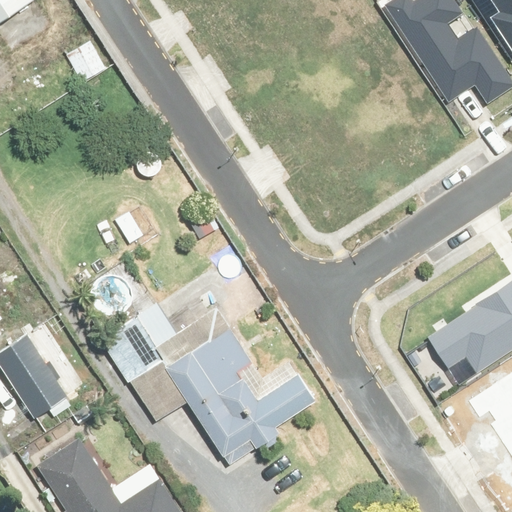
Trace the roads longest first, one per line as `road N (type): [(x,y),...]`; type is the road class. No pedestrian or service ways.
road 1 (residential): [(108,0),(307,305)]
road 2 (residential): [(307,305),(441,511)]
road 3 (residential): [(307,305),(511,174)]
